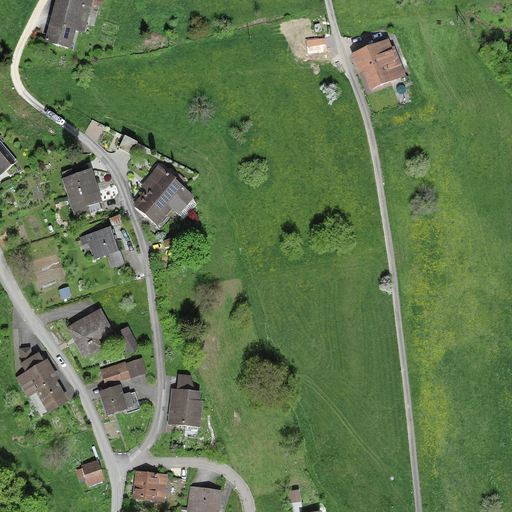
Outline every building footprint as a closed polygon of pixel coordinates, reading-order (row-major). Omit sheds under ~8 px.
[(61,0),(54,25),(52,24),(47,44),(68,49),(73,31),(78,32),(86,0),(61,0)] [(324,51),(323,42),(305,44),(306,53),(324,51)] [(371,90),(400,78),(386,43),(357,54),(371,90)] [(130,156),(136,144),(124,138),(118,150),(130,156)] [(0,150),(0,171),(11,163),(0,150)] [(63,181),(69,198),(95,189),(87,165),(71,170),(73,178),(63,181)] [(134,208),(145,217),(174,183),(179,187),(183,182),(177,177),(173,182),(159,168),(150,178),(156,183),(134,208)] [(185,192),(179,187),(174,183),(145,217),(155,226),(181,196),(186,201),(190,197),(185,192)] [(101,210),(95,189),(69,198),(73,212),(86,208),(88,215),(101,210)] [(111,229),(86,237),(94,260),(107,256),(111,268),(123,264),(111,229)] [(162,242),(164,249),(177,245),(175,239),(162,242)] [(83,357),(93,351),(89,344),(110,332),(99,313),(68,330),(83,357)] [(137,349),(127,331),(117,336),(127,354),(137,349)] [(29,350),(20,351),(21,366),(46,410),(64,400),(38,356),(30,361),(29,350)] [(140,360),(125,365),(130,379),(145,375),(140,360)] [(115,368),(100,373),(105,387),(119,383),(115,368)] [(167,425),(197,429),(200,403),(196,403),(198,394),(193,393),(189,379),(178,378),(177,391),(172,391),(171,401),(177,402),(176,410),(173,409),(172,415),(169,414),(167,425)] [(107,416),(125,410),(126,415),(139,410),(134,393),(121,397),(118,389),(103,394),(104,398),(102,399),(107,416)] [(79,483),(85,481),(87,486),(102,481),(97,463),(82,468),(82,470),(76,472),(79,483)] [(137,473),(136,481),(134,499),(162,503),(166,477),(157,476),(137,473)] [(199,492),(197,511),(204,511),(215,511),(218,495),(199,492)]
